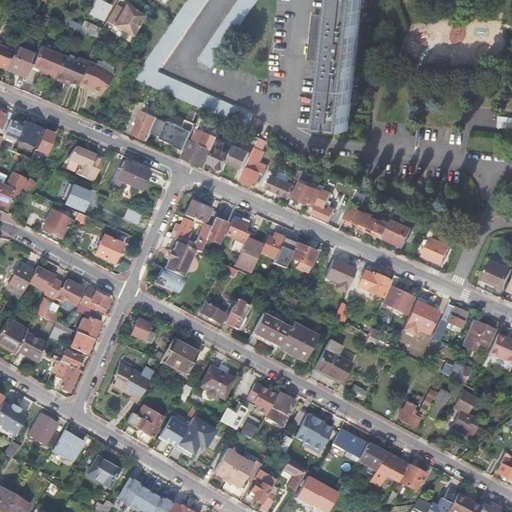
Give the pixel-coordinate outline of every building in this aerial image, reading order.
[(96,0),(95,0),(89,13),(103,21),(111,7),(96,0)] [(190,0),(179,16),(192,24),(207,2),(204,0),(190,0)] [(240,0),(235,8),(247,17),(256,4),(250,0),(240,0)] [(337,0),(333,41),(332,48),(310,46),(309,58),(331,60),(324,129),(348,132),(362,0),(337,0)] [(123,9),(116,5),(106,21),(132,37),(144,16),(125,5),(123,9)] [(231,14),(243,22),(247,17),(235,8),(231,14)] [(15,18),(5,14),(0,25),(0,39),(2,35),(3,36),(4,32),(8,33),(15,18)] [(228,18),(240,27),(243,22),(231,14),(228,18)] [(192,24),(179,16),(172,27),(184,36),(192,24)] [(310,46),(332,48),(333,41),(322,40),(324,17),(314,16),(310,46)] [(51,20),(43,17),(40,24),(48,27),(51,20)] [(215,37),(227,45),(240,27),(228,18),(215,37)] [(82,26),(65,19),(63,23),(75,28),(78,29),(80,30),(82,26)] [(103,28),(85,19),(82,26),(80,30),(82,31),(96,39),(103,28)] [(156,51),(168,59),(184,36),(172,27),(156,51)] [(210,43),(223,52),(227,45),(215,37),(210,43)] [(41,43),(36,55),(31,67),(40,70),(46,73),(55,76),(65,53),(41,43)] [(198,61),(211,69),(223,52),(210,43),(198,61)] [(0,66),(5,69),(13,51),(0,45),(0,66)] [(13,51),(5,69),(26,78),(31,67),(36,55),(16,46),(13,51)] [(151,57),(164,65),(168,59),(156,51),(151,57)] [(65,52),(65,53),(55,76),(53,79),(63,84),(65,81),(70,83),(77,86),(78,84),(88,62),(65,52)] [(159,73),(164,65),(151,57),(136,80),(178,98),(184,84),(159,73)] [(102,68),(88,62),(78,84),(90,89),(100,96),(114,76),(102,68)] [(190,104),(196,90),(184,84),(178,98),(190,104)] [(248,130),(254,116),(196,90),(190,104),(248,130)] [(135,133),(149,139),(159,117),(144,111),(135,133)] [(0,133),(3,135),(9,121),(4,119),(6,116),(0,113),(0,128),(0,129),(0,128),(0,133)] [(182,113),(182,114),(197,121),(198,120),(182,113)] [(178,148),(185,151),(197,121),(182,114),(180,117),(191,123),(187,132),(184,131),(184,132),(177,148),(178,148)] [(499,127),(511,127),(511,115),(499,115),(499,127)] [(176,144),(182,131),(184,132),(184,131),(186,128),(183,127),(185,124),(171,118),(162,138),(176,144)] [(41,128),(23,121),(15,139),(34,146),(41,128)] [(44,130),(36,150),(45,154),(54,134),(44,130)] [(2,137),(0,142),(0,146),(4,148),(10,151),(15,140),(13,139),(12,141),(2,137)] [(185,151),(182,157),(205,167),(213,149),(200,144),(201,141),(196,139),(195,141),(194,141),(193,141),(191,144),(188,152),(185,151)] [(217,145),(232,152),(233,150),(218,143),(217,145)] [(233,150),(232,152),(228,161),(243,168),(250,151),(235,144),(233,150)] [(225,168),(228,161),(232,152),(217,145),(210,161),(225,168)] [(80,164),(76,174),(94,181),(103,159),(76,146),(68,159),(80,164)] [(262,151),(254,147),(240,180),(256,186),(258,181),(261,182),(266,168),(259,165),(261,162),(258,161),(262,151)] [(182,157),(185,151),(178,148),(176,155),(182,157)] [(150,171),(125,161),(117,179),(142,189),(150,171)] [(304,171),(303,171),(300,169),(299,169),(294,179),(300,181),(304,171)] [(0,203),(6,206),(11,194),(16,194),(19,188),(21,188),(25,181),(23,179),(10,172),(3,185),(0,191),(0,203)] [(272,174),(269,183),(267,187),(292,198),(296,185),(272,174)] [(25,181),(21,188),(28,192),(34,180),(27,177),(25,181)] [(316,206),(323,189),(325,186),(319,183),(318,186),(302,179),(301,182),(318,189),(311,204),(316,206)] [(318,189),(301,182),(294,196),(311,204),(318,189)] [(64,203),(83,211),(91,192),(73,184),(64,203)] [(323,189),(316,206),(313,213),(330,221),(334,211),(325,208),(332,193),(323,189)] [(370,203),(372,198),(359,192),(357,197),(370,203)] [(61,199),(50,194),(48,199),(58,203),(61,199)] [(44,197),(41,204),(50,208),(53,201),(44,197)] [(196,220),(210,226),(214,218),(217,212),(190,201),(185,215),(196,220)] [(138,223),(142,213),(128,207),(124,217),(138,223)] [(43,228),(64,239),(74,221),(52,210),(43,228)] [(346,224),(360,230),(361,228),(366,217),(366,216),(359,213),(359,214),(351,211),(346,224)] [(90,227),(93,219),(79,213),(77,218),(85,222),(84,224),(90,227)] [(397,222),(400,217),(394,215),(389,227),(384,238),(403,247),(411,229),(397,222)] [(366,217),(361,228),(375,234),(373,236),(376,237),(378,235),(384,238),(389,227),(373,220),(366,217)] [(196,250),(199,252),(205,237),(210,226),(196,220),(195,222),(202,226),(194,243),(188,240),(188,239),(186,237),(192,222),(183,218),(180,225),(177,232),(174,240),(176,241),(193,249),(196,250)] [(225,223),(214,218),(210,226),(205,237),(216,242),(225,223)] [(232,250),(239,253),(246,238),(248,233),(244,231),(248,221),(244,219),(243,222),(233,218),(226,234),(236,239),(232,250)] [(123,243),(104,234),(95,254),(115,263),(123,243)] [(287,244),(289,240),(275,234),(273,239),(268,237),(262,251),(276,257),(274,263),(285,268),(293,247),(287,244)] [(424,256),(442,264),(451,245),(432,237),(424,256)] [(246,238),(239,253),(234,265),(250,272),(258,256),(249,252),(254,241),(246,238)] [(182,277),(186,267),(189,260),(193,249),(176,241),(172,251),(169,249),(165,258),(168,259),(164,268),(182,277)] [(249,252),(258,256),(263,245),(254,241),(249,252)] [(310,267),(316,252),(296,243),(290,258),(310,267)] [(339,282),(348,286),(356,268),(336,259),(328,277),(336,281),(335,284),(338,285),(339,282)] [(483,278),(504,288),(511,270),(511,268),(491,259),(483,278)] [(22,293),(28,281),(34,271),(20,263),(7,285),(22,293)] [(233,268),(224,264),(221,270),(234,276),(238,270),(233,268)] [(55,276),(37,266),(34,271),(28,281),(46,291),(45,293),(54,298),(54,297),(60,286),(62,282),(54,278),(55,276)] [(185,278),(184,278),(182,277),(164,268),(161,267),(154,282),(177,293),(185,278)] [(272,270),(265,284),(276,289),(282,274),(272,270)] [(382,297),(390,281),(372,274),(372,275),(365,272),(358,287),(382,297)] [(62,288),(60,286),(54,297),(62,302),(64,299),(75,305),(81,295),(79,293),(82,287),(80,286),(67,279),(62,288)] [(75,305),(78,306),(79,303),(88,287),(90,283),(83,279),(80,286),(82,287),(79,293),(81,295),(75,305)] [(79,303),(90,308),(103,314),(108,302),(107,298),(88,287),(79,303)] [(303,303),(334,318),(337,312),(316,302),(318,296),(308,291),(303,303)] [(407,295),(398,291),(391,308),(406,315),(414,298),(412,297),(414,295),(408,292),(407,295)] [(427,327),(436,331),(442,317),(446,308),(437,305),(438,303),(421,295),(419,298),(417,297),(409,314),(422,320),(422,321),(429,324),(427,327)] [(211,299),(207,296),(204,301),(206,302),(200,312),(221,323),(227,313),(209,304),(211,299)] [(40,307),(47,310),(53,300),(45,297),(40,307)] [(250,306),(236,299),(224,323),(237,330),(250,306)] [(291,311),(297,314),(303,303),(297,300),(291,311)] [(79,303),(78,306),(76,309),(86,315),(90,308),(79,303)] [(341,304),(335,319),(343,323),(350,308),(341,304)] [(442,317),(436,331),(433,338),(438,340),(445,323),(451,325),(449,329),(454,332),(456,327),(461,329),(467,314),(448,306),(443,318),(442,317)] [(44,317),(47,311),(47,310),(40,307),(36,314),(44,317)] [(275,314),(265,309),(252,333),(275,345),(279,347),(280,345),(289,327),(272,319),(275,314)] [(44,317),(55,322),(56,322),(59,316),(47,311),(44,317)] [(83,318),(77,332),(92,338),(99,322),(86,316),(85,319),(83,318)] [(139,319),(138,319),(131,334),(151,343),(156,333),(151,331),(152,328),(149,327),(150,325),(146,323),(147,320),(140,317),(139,319)] [(26,333),(27,329),(7,319),(6,322),(26,333)] [(494,330),(473,321),(463,342),(475,347),(476,343),(487,347),(494,330)] [(0,331),(0,345),(15,354),(17,351),(26,333),(6,322),(0,331)] [(72,329),(67,327),(56,322),(55,322),(49,336),(66,343),(72,329)] [(291,323),(289,327),(280,345),(295,353),(294,356),(303,361),(316,337),(291,323)] [(85,354),(92,338),(77,332),(70,347),(85,354)] [(17,351),(38,361),(42,353),(46,343),(26,333),(17,351)] [(494,357),(511,364),(511,363),(511,362),(511,340),(497,334),(488,354),(494,357)] [(173,337),(161,361),(160,361),(186,374),(199,350),(173,337)] [(313,369),(340,384),(351,364),(336,356),(341,346),(329,339),(324,349),(313,369)] [(463,342),(462,346),(473,350),(475,347),(463,342)] [(383,348),(392,353),(394,348),(385,344),(383,348)] [(65,349),(60,361),(76,368),(82,356),(65,349)] [(510,367),(511,364),(494,357),(493,360),(510,367)] [(69,391),(79,369),(76,368),(60,361),(57,359),(52,371),(57,373),(56,376),(62,379),(59,387),(67,392),(69,391)] [(199,386),(205,389),(215,395),(224,400),(236,379),(210,365),(199,386)] [(130,399),(138,403),(140,400),(150,381),(154,374),(144,368),(140,376),(121,366),(115,376),(117,380),(113,386),(122,391),(123,389),(132,395),(130,399)] [(460,376),(450,371),(448,376),(464,385),(470,370),(463,368),(460,376)] [(172,378),(166,390),(181,398),(185,401),(192,388),(172,378)] [(247,398),(252,400),(259,385),(255,383),(247,398)] [(256,409),(266,414),(271,406),(277,395),(259,385),(252,400),(259,404),(256,409)] [(366,392),(355,386),(351,393),(362,399),(366,392)] [(431,388),(423,402),(430,406),(438,392),(431,388)] [(213,399),(213,398),(215,395),(205,389),(204,395),(204,396),(204,397),(204,398),(205,399),(206,399),(207,400),(208,400),(209,400),(210,400),(211,400),(212,399),(213,399)] [(272,407),(271,406),(266,414),(266,416),(282,425),(296,400),(281,391),(272,407)] [(454,407),(461,411),(452,426),(465,434),(466,432),(474,435),(482,419),(476,415),(474,418),(468,414),(477,399),(463,391),(454,407)] [(449,397),(440,392),(432,406),(427,415),(437,420),(449,397)] [(5,398),(0,405),(0,413),(9,419),(13,413),(21,417),(25,410),(8,399),(8,400),(5,398)] [(416,426),(422,415),(426,417),(427,415),(419,411),(418,413),(417,412),(416,416),(412,414),(416,406),(409,402),(407,401),(399,417),(416,426)] [(193,417),(194,415),(198,409),(198,408),(190,403),(185,413),(193,417)] [(236,429),(239,424),(247,408),(240,405),(236,412),(226,407),(220,420),(236,429)] [(137,416),(132,413),(126,422),(137,428),(136,429),(152,438),(158,429),(156,428),(162,418),(143,407),(137,416)] [(230,428),(198,409),(194,415),(206,423),(226,435),(230,428)] [(313,409),(303,427),(317,434),(326,416),(323,414),(324,412),(319,409),(318,411),(313,409)] [(294,421),(301,425),(307,414),(300,410),(294,421)] [(9,419),(17,423),(21,417),(13,413),(9,419)] [(52,448),(60,436),(52,432),(57,423),(41,413),(28,434),(52,448)] [(176,445),(181,437),(190,422),(178,415),(172,425),(167,422),(156,440),(173,451),(176,445)] [(191,419),(190,422),(181,437),(199,448),(205,436),(202,434),(204,430),(199,427),(197,431),(195,429),(199,424),(191,419)] [(239,424),(236,429),(236,430),(252,438),(255,432),(239,424)] [(338,445),(360,457),(367,443),(340,429),(331,444),(337,447),(338,445)] [(82,442),(64,430),(52,450),(57,454),(59,451),(72,460),(84,442),(83,441),(82,442)] [(0,449),(4,452),(11,441),(11,440),(6,436),(0,445),(0,449)] [(281,444),(276,452),(283,457),(292,441),(286,438),(282,445),(281,444)] [(4,452),(3,453),(11,458),(18,445),(11,441),(4,452)] [(367,443),(360,457),(358,460),(375,470),(376,468),(385,452),(367,443)] [(182,449),(176,445),(173,451),(168,459),(174,462),(182,449)] [(296,448),(291,445),(285,456),(291,460),(295,453),(293,452),(296,448)] [(252,482),(253,478),(258,470),(262,465),(256,461),(254,464),(247,460),(246,461),(234,454),(234,452),(228,449),(213,473),(222,479),(221,480),(228,484),(229,483),(239,489),(243,481),(245,478),(252,482)] [(403,460),(386,450),(385,452),(376,468),(394,477),(403,460)] [(118,472),(111,468),(113,466),(97,456),(87,474),(109,487),(118,472)] [(497,473),(511,481),(511,469),(511,470),(506,467),(510,460),(504,457),(500,464),(502,465),(497,473)] [(300,478),(305,471),(306,469),(288,460),(282,469),(293,475),(287,485),(294,489),(300,478)] [(426,475),(407,465),(398,481),(414,490),(419,482),(421,484),(426,475)] [(318,479),(305,471),(300,478),(314,486),(318,479)] [(271,489),(272,486),(275,481),(261,472),(256,480),(249,493),(253,495),(252,498),(261,503),(269,488),(271,489)] [(336,486),(342,489),(346,483),(339,480),(336,486)] [(120,499),(141,511),(150,494),(130,482),(120,499)] [(354,486),(348,482),(343,490),(350,494),(354,486)] [(272,486),(271,489),(269,491),(274,494),(277,489),(272,486)] [(0,487),(0,511),(3,511),(13,495),(0,487)] [(447,511),(457,494),(458,491),(449,487),(444,498),(441,496),(437,503),(431,501),(430,503),(420,497),(419,498),(415,505),(413,508),(419,511),(447,511)] [(274,494),(269,491),(259,508),(266,511),(272,501),(271,501),(274,494)] [(397,494),(392,491),(387,501),(386,504),(392,503),(393,500),(397,494)] [(447,511),(478,511),(482,507),(470,501),(469,502),(464,499),(465,498),(457,494),(447,511)] [(24,511),(29,505),(13,495),(3,511),(24,511)] [(104,505),(107,499),(102,496),(98,501),(104,505)] [(95,507),(102,511),(108,511),(114,503),(107,499),(104,505),(98,501),(95,507)] [(140,511),(141,511),(120,499),(117,504),(130,511),(140,511)] [(314,511),(296,501),(289,511),(314,511)] [(166,511),(169,508),(158,502),(151,511),(166,511)] [(172,502),(169,508),(166,511),(192,511),(193,511),(192,511),(189,509),(184,506),(181,505),(180,504),(179,506),(172,502)] [(488,507),(483,504),(482,507),(478,511),(498,511),(497,511),(499,507),(491,502),(488,507)]
